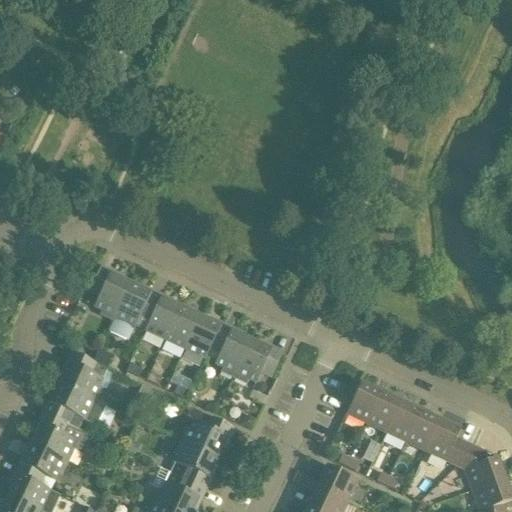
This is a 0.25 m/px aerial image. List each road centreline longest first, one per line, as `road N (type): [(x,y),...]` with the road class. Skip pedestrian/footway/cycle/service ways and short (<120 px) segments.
road 1 (residential): [(342,340),(98,227),(71,236),(59,253)]
road 2 (residential): [(259,511),(342,340)]
road 3 (residential): [(511,419),(342,340)]
road 4 (residential): [(0,420),(20,377),(26,327),(59,253)]
